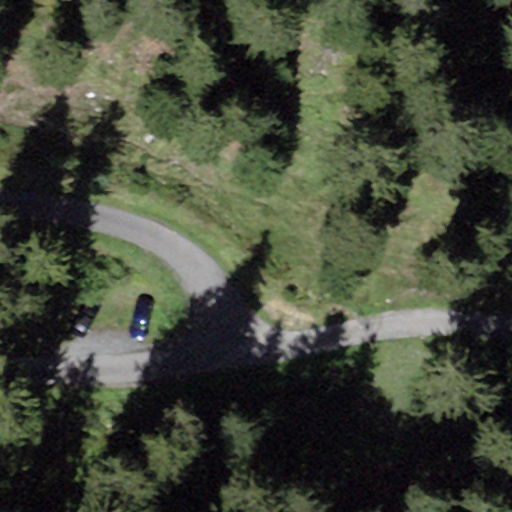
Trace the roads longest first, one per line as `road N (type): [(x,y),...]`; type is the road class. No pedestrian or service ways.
road 1 (track): [(511,324),(203,353)]
road 2 (track): [(0,203),(105,221),(201,266),(214,322),(203,353)]
